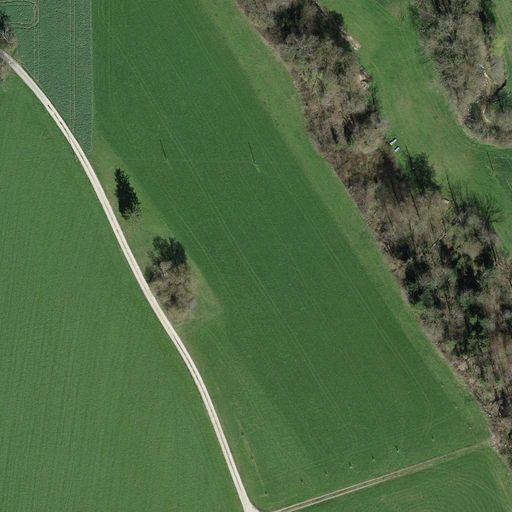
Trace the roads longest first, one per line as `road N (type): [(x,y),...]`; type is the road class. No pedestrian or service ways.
road 1 (track): [(246,511),(193,370),(68,132),(0,54)]
road 2 (track): [(279,511),(486,443)]
